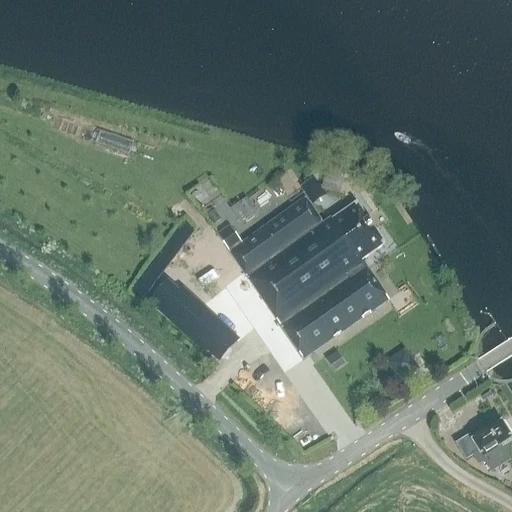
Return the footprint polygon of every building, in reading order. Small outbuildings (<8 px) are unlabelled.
[(217,235),(229,252),(230,254),(230,255),(303,360),(388,300),(363,264),(385,245),(355,203),(331,221),(330,219),(322,225),(304,199),(240,244),(228,227),(217,235)] [(196,258),(223,296),(242,282),(214,245),(196,258)] [(168,284),(151,305),(218,361),(235,341),(168,284)] [(409,348),(390,361),(403,382),(423,368),(409,348)] [(510,462),(500,445),(511,439),(501,418),(470,437),(471,439),(460,444),(468,458),(472,455),(478,466),(484,463),(490,473),(510,462)]
